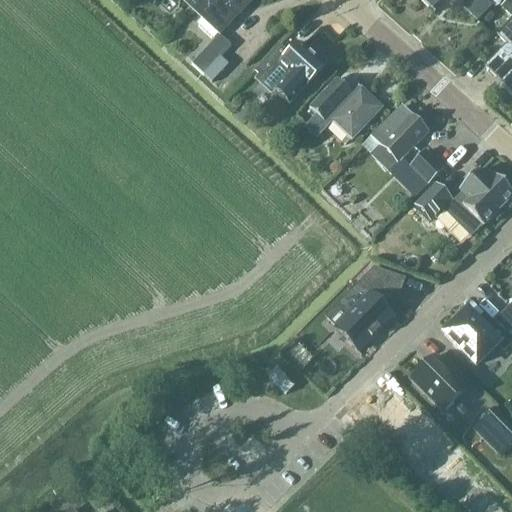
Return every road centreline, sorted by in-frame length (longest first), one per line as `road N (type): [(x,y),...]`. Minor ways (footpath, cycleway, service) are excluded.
road 1 (residential): [(301,434),(511,227)]
road 2 (unclassified): [(511,153),(341,4)]
